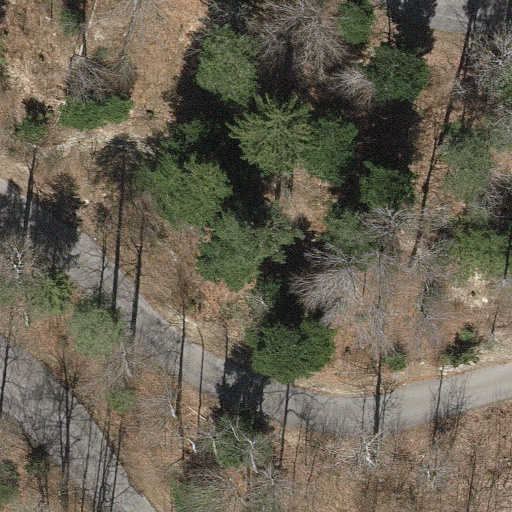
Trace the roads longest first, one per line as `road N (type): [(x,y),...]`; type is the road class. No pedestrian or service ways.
road 1 (unclassified): [(511,379),(365,421),(273,403),(192,375),(63,240),(0,207)]
road 2 (unclassified): [(0,379),(80,447),(137,511)]
